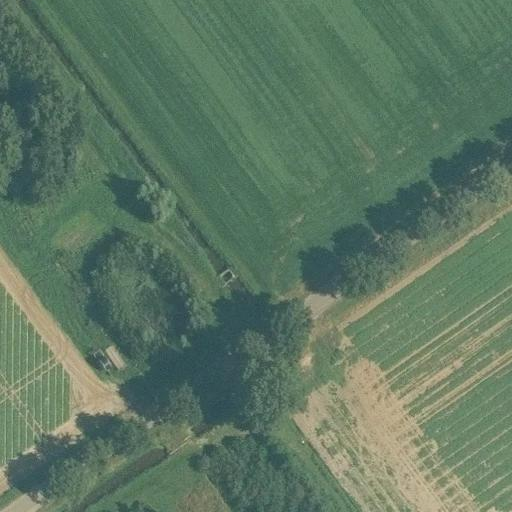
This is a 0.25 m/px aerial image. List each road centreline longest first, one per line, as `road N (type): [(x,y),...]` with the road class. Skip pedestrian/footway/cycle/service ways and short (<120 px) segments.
road 1 (unclassified): [(25,511),(511,172)]
road 2 (track): [(0,9),(258,350)]
road 3 (track): [(189,450),(277,431),(339,511)]
